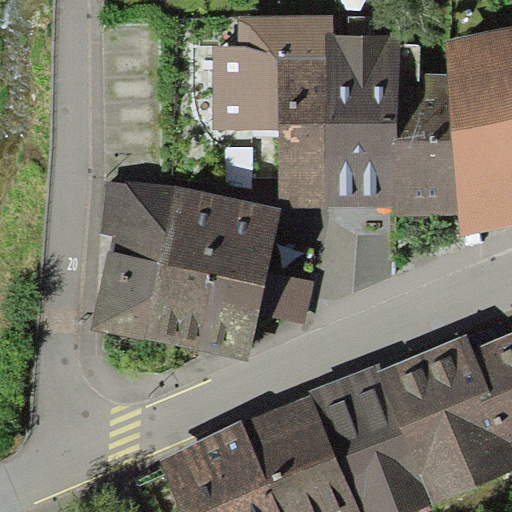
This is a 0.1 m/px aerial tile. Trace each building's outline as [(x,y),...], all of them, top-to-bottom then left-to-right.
[(326,121),(325,34),(335,34),(335,16),(239,16),(239,45),(213,45),(213,130),(281,130),(281,207),(326,206),(326,121)] [(511,27),(446,39),(448,74),(452,127),(459,213),(460,235),(511,225),(511,27)] [(335,34),(325,34),(326,121),(326,206),(394,204),(400,87),(401,44),(402,35),(335,34)] [(400,87),(420,87),(420,44),(401,44),(400,87)] [(420,87),(400,87),(394,204),(395,215),(459,213),(452,127),(448,74),(424,73),(423,87),(420,87)] [(91,328),(248,361),(259,312),(268,272),(282,209),(178,184),(106,181),(100,233),(114,238),(110,249),(91,328)] [(314,282),(268,272),(259,312),(305,322),(314,282)] [(511,333),(474,349),(468,334),(383,370),(379,372),(432,503),(511,469),(511,444),(511,333)] [(359,511),(409,511),(432,503),(379,372),(383,370),(379,362),(310,390),(312,393),(359,511)] [(280,511),(359,511),(312,393),(243,421),(280,511)] [(243,421),(159,456),(182,511),(280,511),(243,421)]
